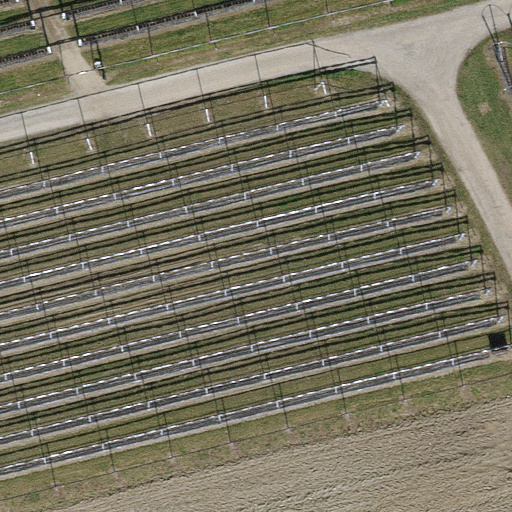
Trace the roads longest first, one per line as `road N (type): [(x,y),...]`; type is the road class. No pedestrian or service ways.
road 1 (track): [(0,137),(511,19)]
road 2 (track): [(417,41),(511,237)]
